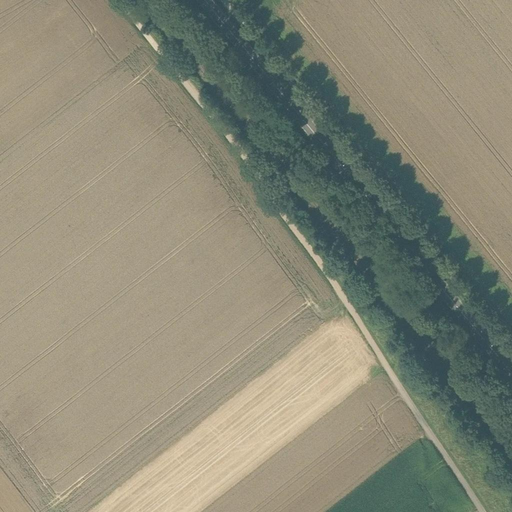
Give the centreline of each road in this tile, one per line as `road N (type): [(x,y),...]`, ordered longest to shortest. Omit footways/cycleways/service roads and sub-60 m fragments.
road 1 (track): [(117,0),(259,180),(482,511)]
road 2 (tertiary): [(511,374),(203,0)]
